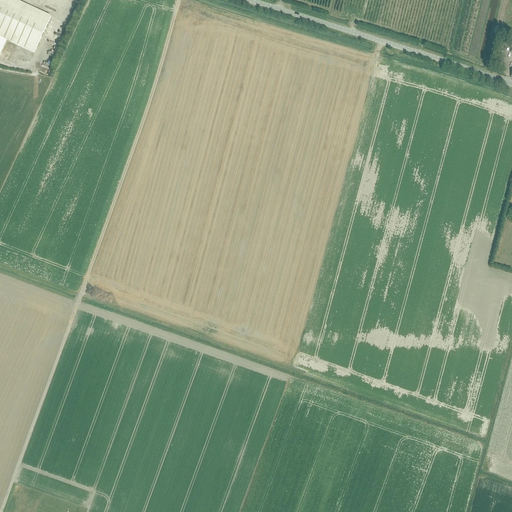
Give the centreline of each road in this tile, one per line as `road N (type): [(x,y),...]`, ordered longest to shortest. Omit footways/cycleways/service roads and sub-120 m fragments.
road 1 (track): [(178,0),(81,292),(285,368)]
road 2 (tertiary): [(511,86),(245,0)]
road 3 (track): [(81,292),(1,511)]
